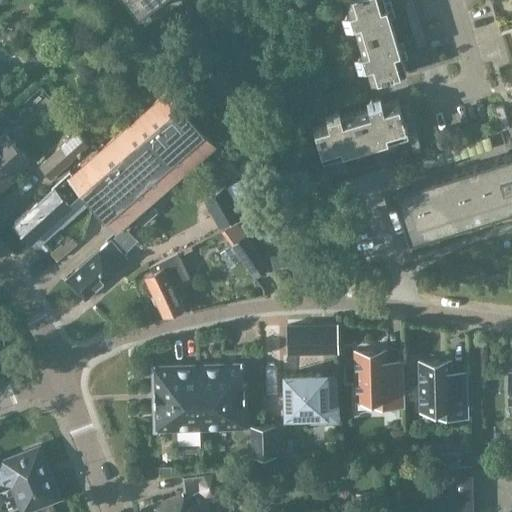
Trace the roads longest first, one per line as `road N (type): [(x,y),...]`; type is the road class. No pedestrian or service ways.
road 1 (residential): [(58,371),(136,332),(230,310),(346,303),(511,323)]
road 2 (residential): [(110,511),(58,371)]
road 3 (residential): [(425,90),(469,75),(446,0)]
